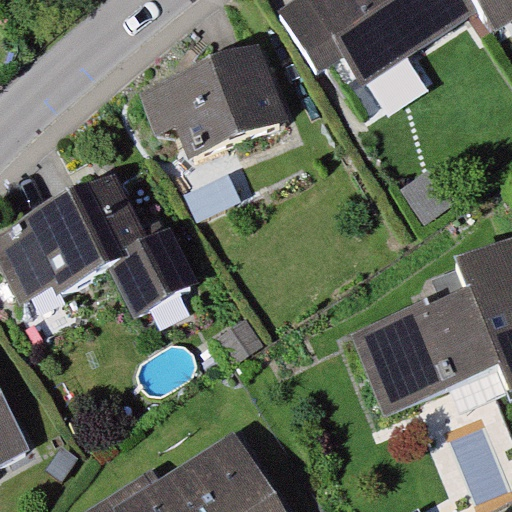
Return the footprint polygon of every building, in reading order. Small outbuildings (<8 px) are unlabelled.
[(344,112),(482,19),(469,0),(323,0),(286,25),(344,112)] [(511,0),(469,0),(482,19),(502,48),(511,41),(511,0)] [(294,139),(266,56),(152,95),(180,178),(294,139)] [(143,242),(112,185),(0,245),(0,280),(24,324),(129,268),(157,321),(214,290),(178,223),(143,242)] [(511,254),(462,273),(470,294),(356,337),(386,418),(502,375),(511,400),(511,254)] [(0,463),(28,449),(0,395),(0,463)] [(272,511),(231,445),(160,489),(152,475),(92,511),(272,511)]
